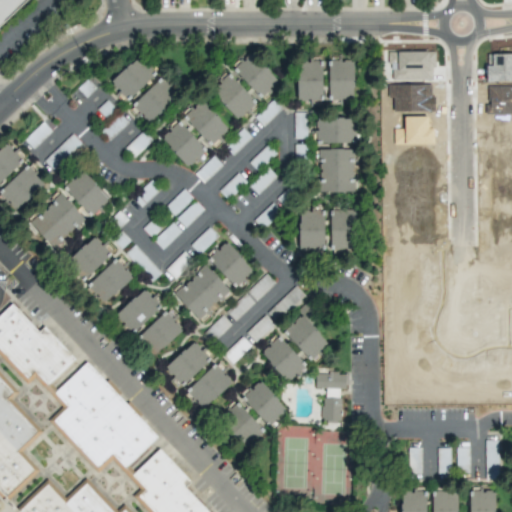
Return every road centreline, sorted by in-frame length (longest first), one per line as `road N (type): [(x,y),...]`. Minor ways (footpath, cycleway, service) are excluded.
road 1 (residential): [(0,91),(45,58),(114,33),(444,26)]
road 2 (residential): [(463,42),(462,232)]
road 3 (residential): [(511,327),(464,329),(462,232)]
